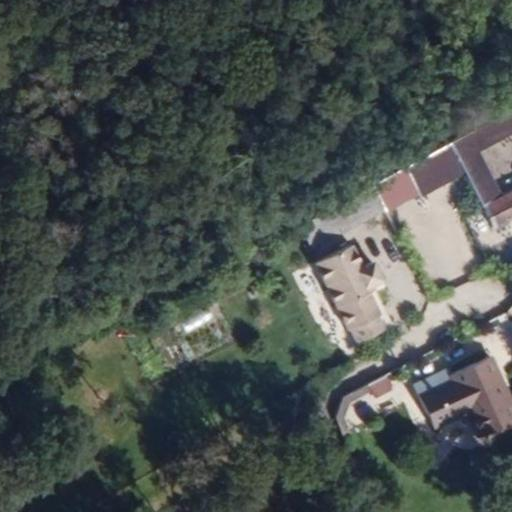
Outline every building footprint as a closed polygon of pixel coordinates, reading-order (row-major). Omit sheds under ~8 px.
[(511,143),(511,118),(473,138),(484,159),(511,143)] [(484,159),(473,138),(454,149),(470,184),(499,241),(511,234),(511,206),(511,207),(484,159)] [(470,184),(454,149),(406,174),(422,204),(424,208),(470,184)] [(406,174),(294,233),(313,259),(422,204),(406,174)] [(342,326),(375,308),(373,307),(379,304),(376,298),(385,290),(373,274),(364,282),(350,260),(316,282),(342,326)] [(386,327),(375,308),(342,326),(354,346),(357,344),(363,359),(390,344),(383,329),(386,327)] [(462,379),(426,398),(448,441),(484,422),(499,453),(511,445),(511,387),(501,366),(465,385),(462,379)] [(407,400),(401,387),(383,396),(386,403),(389,409),(407,400)] [(386,403),(383,396),(368,405),(372,411),(386,403)] [(372,411),(368,405),(354,412),(348,421),(349,433),(356,448),(363,447),(358,433),(361,424),(364,415),(372,411)]
